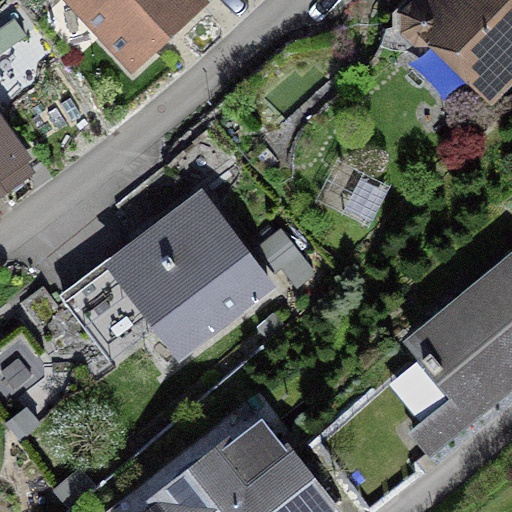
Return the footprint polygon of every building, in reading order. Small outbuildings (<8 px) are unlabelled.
[(66,0),(129,67),(196,5),(191,0),(66,0)] [(511,59),(511,0),(444,0),(432,12),(427,7),(412,7),(402,18),(402,33),(413,43),(427,43),(435,35),(486,86),(511,59)] [(0,142),(0,187),(21,173),(0,142)] [(263,288),(197,200),(124,255),(144,281),(129,293),(176,355),(263,288)] [(511,270),(468,307),(460,297),(408,339),(423,358),(419,362),(431,376),(435,372),(455,396),(409,434),(426,455),(511,384),(511,270)] [(327,511),(328,511),(284,455),(282,457),(256,424),(247,431),(239,440),(234,452),(232,461),(222,448),(205,462),(194,465),(184,471),(175,479),(169,490),(153,502),(161,511),(327,511)]
